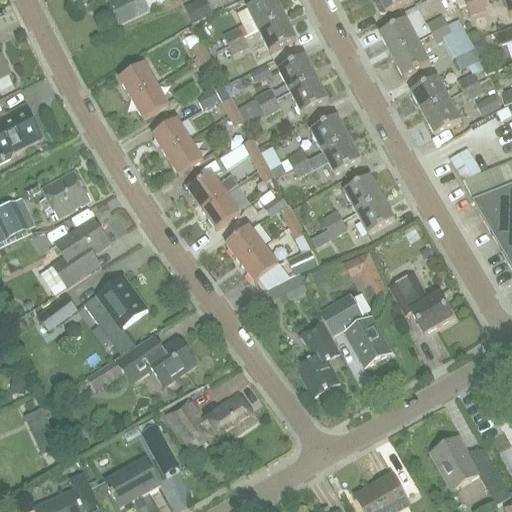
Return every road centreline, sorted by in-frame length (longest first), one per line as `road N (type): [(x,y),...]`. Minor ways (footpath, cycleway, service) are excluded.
road 1 (residential): [(322,458),(127,189),(22,0)]
road 2 (residential): [(511,341),(433,219),(318,0)]
road 3 (residential): [(322,458),(511,352)]
